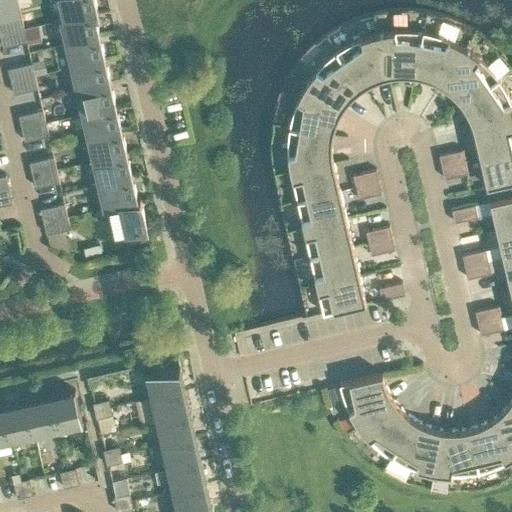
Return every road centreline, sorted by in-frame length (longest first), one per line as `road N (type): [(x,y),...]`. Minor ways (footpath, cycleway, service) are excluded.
road 1 (residential): [(212,373),(125,0)]
road 2 (residential): [(422,323),(440,365),(467,358),(424,143),(399,126),(386,136),(384,152)]
road 3 (residential): [(212,373),(422,323)]
road 4 (residential): [(384,152),(422,323)]
road 5 (residential): [(0,88),(39,258)]
road 6 (residential): [(244,511),(212,373)]
road 7 (residential): [(0,511),(95,489),(101,511)]
